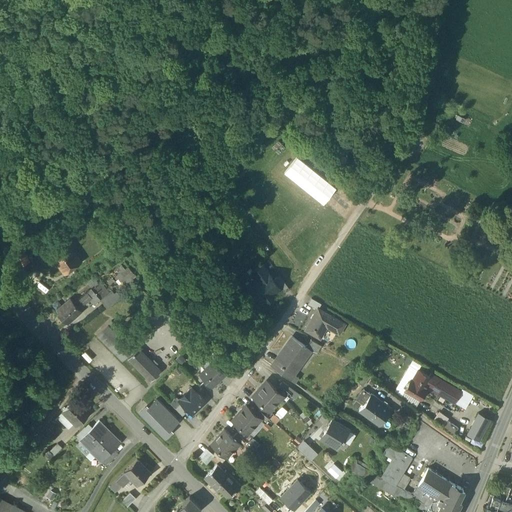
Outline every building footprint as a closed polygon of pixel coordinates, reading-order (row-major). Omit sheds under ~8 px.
[(81,263),(72,251),(70,252),(65,245),(52,254),(58,261),(56,263),(63,272),(67,269),(69,272),(81,263)] [(23,250),(13,255),(18,267),(29,262),(23,250)] [(262,264),(252,271),(258,279),(245,289),(252,297),(257,305),(258,304),(265,299),(266,300),(273,295),(272,294),(280,288),(274,280),(262,264)] [(129,267),(121,274),(126,280),(130,276),(133,279),(137,275),(129,267)] [(126,280),(121,274),(118,277),(123,283),(126,280)] [(280,276),(274,280),(280,288),(283,292),(289,288),(280,276)] [(109,292),(100,281),(92,288),(100,297),(107,307),(121,297),(117,292),(115,294),(112,290),(109,292)] [(91,287),(79,297),(84,302),(86,301),(90,305),(100,297),(92,288),(91,287)] [(152,298),(144,290),(139,294),(148,302),(152,298)] [(148,302),(139,294),(135,298),(143,307),(148,302)] [(257,305),(252,297),(246,302),(254,313),(261,308),(258,304),(257,305)] [(70,298),(56,310),(62,316),(60,317),(65,323),(67,322),(81,310),(70,298)] [(320,303),(311,298),(308,303),(317,308),(318,308),(320,303)] [(318,308),(317,308),(305,329),(320,338),(326,327),(338,334),(344,323),(318,308)] [(138,348),(111,320),(97,334),(122,359),(126,355),(128,357),(128,358),(150,380),(160,370),(138,347),(138,348)] [(291,336),(274,360),(281,365),(292,373),(292,372),(295,374),(311,351),(309,349),(306,346),(291,336)] [(321,345),(311,339),(306,346),(309,349),(311,351),(315,354),(321,345)] [(226,366),(214,352),(209,356),(213,361),(222,370),(226,366)] [(281,365),(274,360),(271,365),(278,370),(281,365)] [(213,361),(200,374),(211,386),(225,373),(222,370),(213,361)] [(292,373),(281,365),(278,370),(295,382),(299,377),(295,374),(292,372),(292,373)] [(360,369),(353,379),(362,386),(370,376),(360,369)] [(431,377),(418,370),(411,382),(410,382),(404,390),(420,400),(425,391),(424,390),(426,386),(431,377)] [(431,377),(426,386),(454,403),(460,392),(432,376),(431,377)] [(267,380),(254,396),(263,403),(269,409),(282,394),(283,394),(276,388),(267,380)] [(291,393),(280,383),(276,388),(283,394),(282,394),(287,398),(291,393)] [(191,387),(179,398),(189,411),(192,413),(205,401),(191,387)] [(362,389),(355,400),(362,405),(370,394),(362,389)] [(391,409),(370,394),(362,405),(358,411),(379,426),(391,409)] [(176,396),(170,402),(184,415),(187,413),(189,411),(179,398),(176,396)] [(76,398),(63,411),(77,425),(90,412),(76,398)] [(147,405),(140,412),(165,438),(172,431),(170,428),(178,420),(156,398),(148,406),(147,405)] [(269,409),(263,403),(259,408),(270,418),(274,413),(269,409)] [(255,412),(246,404),(232,420),(241,427),(248,433),(261,418),(262,418),(255,412)] [(270,418),(259,408),(255,412),(262,418),(261,418),(266,422),(270,418)] [(439,411),(434,420),(443,427),(447,420),(449,418),(439,411)] [(467,434),(480,440),(490,420),(478,413),(467,434)] [(349,430),(332,419),(324,433),(321,439),(337,449),(343,438),(349,430)] [(89,430),(80,439),(86,446),(89,444),(93,448),(110,431),(99,420),(89,430)] [(458,428),(447,420),(443,427),(453,434),(458,428)] [(85,426),(75,435),(80,439),(89,430),(85,426)] [(248,433),(241,427),(237,432),(248,441),(252,436),(248,433)] [(233,436),(224,428),(211,444),(217,449),(226,457),(239,443),(240,442),(233,436)] [(120,442),(110,431),(93,448),(97,452),(94,454),(101,461),(110,452),(120,442)] [(237,432),(233,436),(240,442),(239,443),(243,446),(248,441),(237,432)] [(296,445),(309,459),(317,452),(304,438),(296,445)] [(57,443),(50,451),(54,455),(61,447),(57,443)] [(205,446),(197,454),(205,462),(213,454),(205,446)] [(226,457),(217,449),(213,453),(222,462),(226,457)] [(382,478),(377,486),(390,493),(393,490),(395,485),(402,474),(411,458),(398,450),(382,478)] [(110,452),(101,461),(106,465),(115,456),(110,452)] [(136,458),(124,470),(130,476),(137,483),(149,471),(136,458)] [(382,478),(355,462),(356,460),(352,458),(346,468),(377,486),(382,478)] [(228,475),(217,464),(204,477),(218,490),(220,489),(227,496),(234,488),(236,490),(241,485),(229,474),(228,475)] [(451,483),(427,468),(417,486),(438,499),(439,498),(442,500),(451,483)] [(124,470),(111,483),(117,489),(130,476),(124,470)] [(402,474),(395,485),(403,490),(410,478),(402,474)] [(310,491),(297,479),(281,496),(294,508),(310,491)] [(451,483),(442,500),(439,498),(438,499),(436,503),(440,504),(437,510),(437,511),(439,511),(456,511),(463,498),(461,498),(463,491),(463,489),(451,483)] [(259,485),(254,490),(268,502),(272,497),(259,485)] [(403,490),(395,485),(393,490),(410,500),(412,497),(413,493),(411,494),(403,490)] [(438,499),(417,486),(413,493),(412,497),(437,510),(440,504),(436,503),(438,499)] [(410,500),(393,490),(390,493),(408,503),(410,500)] [(130,492),(121,500),(127,505),(135,497),(130,492)] [(189,497),(178,509),(180,511),(193,511),(199,506),(189,497)] [(437,510),(412,497),(410,500),(408,503),(424,511),(436,511),(437,511),(437,510)] [(508,511),(511,505),(492,498),(488,509),(492,511),(495,511),(508,511)] [(0,499),(0,511),(9,511),(13,505),(0,499)] [(303,511),(311,511),(320,502),(316,499),(303,511)] [(267,502),(263,506),(268,511),(271,511),(274,509),(267,502)]
